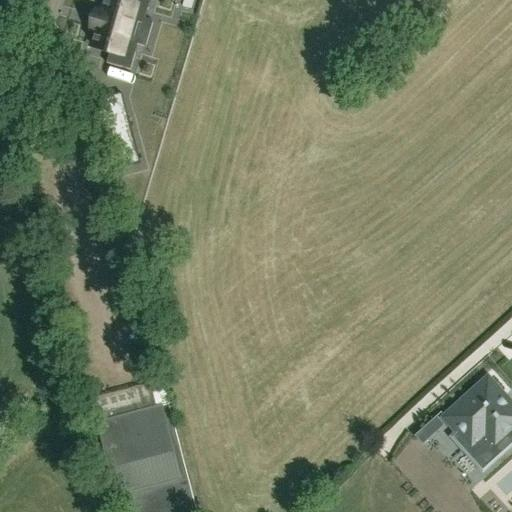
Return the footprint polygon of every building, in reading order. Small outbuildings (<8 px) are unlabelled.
[(97,31),(92,46),(110,51),(107,63),(131,70),(138,46),(138,45),(129,42),(136,18),(145,21),(145,20),(151,0),(125,0),(124,4),(110,0),(105,0),(102,14),(97,13),(96,16),(93,26),(92,29),(97,31)] [(113,171),(140,164),(128,117),(101,125),(113,171)] [(511,405),(488,379),(445,418),(458,433),(454,438),(483,470),(511,444),(511,405)] [(157,409),(169,406),(163,383),(161,383),(151,386),(157,409)] [(98,424),(120,511),(196,511),(169,406),(157,409),(98,424)] [(436,418),(423,429),(430,437),(443,426),(436,418)]
